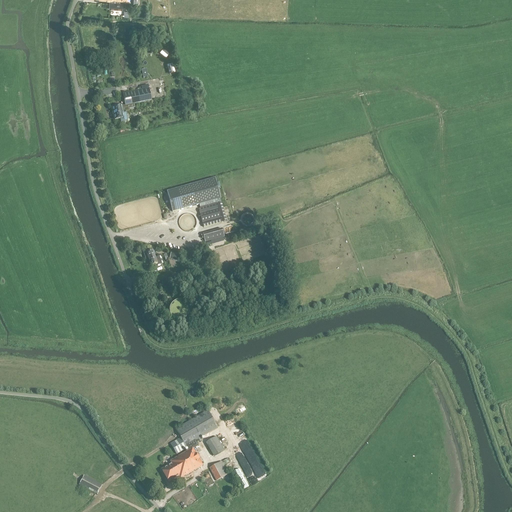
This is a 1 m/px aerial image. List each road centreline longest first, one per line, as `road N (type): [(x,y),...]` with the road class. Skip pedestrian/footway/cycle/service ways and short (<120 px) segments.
road 1 (unclassified): [(131,296),(90,166),(66,27),(75,0)]
road 2 (unclassified): [(162,511),(75,405),(0,392)]
